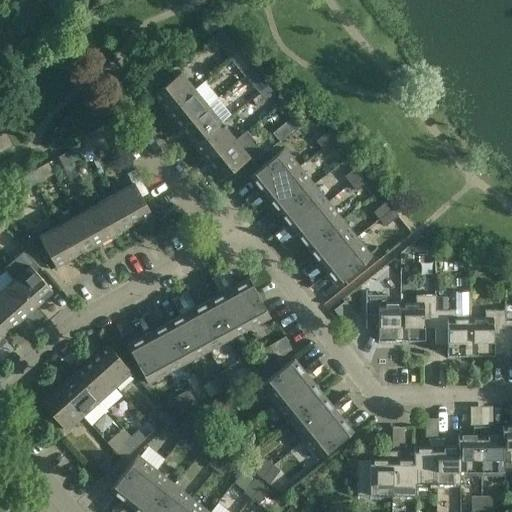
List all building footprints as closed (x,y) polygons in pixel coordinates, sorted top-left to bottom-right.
[(12,29),(2,34),(8,45),(17,40),(12,29)] [(234,43),(225,51),(231,59),(241,51),(234,43)] [(241,51),(231,59),(238,67),(247,59),(241,51)] [(152,94),(166,112),(194,89),(180,72),(152,94)] [(252,85),(258,93),(268,85),(262,78),(252,85)] [(268,85),(258,93),(259,94),(264,101),(274,93),(268,85)] [(208,106),(194,89),(166,112),(180,128),(208,106)] [(180,128),(194,145),(222,123),(208,106),(180,128)] [(292,117),(287,121),(294,129),(303,121),(297,113),(292,117)] [(109,123),(99,127),(105,138),(114,133),(109,123)] [(222,123),(194,145),(207,162),(235,139),(222,123)] [(315,140),(321,147),(334,136),(329,129),(315,140)] [(235,139),(207,162),(221,180),(248,158),(252,162),(264,153),(246,131),(235,139)] [(334,136),(321,147),(327,155),(340,144),(334,136)] [(76,147),(68,151),(74,162),(81,157),(76,147)] [(249,175),(263,194),(298,165),(284,147),(249,175)] [(64,167),(74,162),(68,151),(58,157),(64,167)] [(48,162),(30,172),(36,184),(54,174),(48,162)] [(278,211),(313,183),(298,165),(263,194),(278,211)] [(350,183),(363,172),(358,165),(344,175),(350,183)] [(17,194),(36,184),(30,172),(10,183),(17,194)] [(363,172),(350,183),(356,190),(369,179),(363,172)] [(135,183),(116,193),(133,224),(152,214),(135,183)] [(328,201),(313,183),(278,211),(292,229),(328,201)] [(258,195),(253,190),(244,198),(248,203),(258,195)] [(116,193),(97,204),(114,235),(133,224),(116,193)] [(265,204),(261,199),(251,207),(255,212),(265,204)] [(372,212),(379,219),(392,208),(386,200),(372,212)] [(307,247),(342,219),(328,201),(292,229),(307,247)] [(97,204),(78,214),(95,245),(114,235),(97,204)] [(392,208),(379,219),(385,226),(398,215),(392,208)] [(95,245),(78,214),(59,225),(76,256),(95,245)] [(322,265),(357,237),(342,219),(307,247),(322,265)] [(56,267),(76,256),(59,225),(39,236),(56,267)] [(287,231),(282,226),(273,234),(277,239),(287,231)] [(294,240),(290,235),(280,243),(284,248),(294,240)] [(371,255),(357,237),(322,265),(336,284),(371,255)] [(25,251),(5,268),(14,279),(38,305),(55,291),(37,270),(40,268),(25,251)] [(316,267),(312,262),(302,270),(306,275),(316,267)] [(234,280),(228,269),(222,272),(228,283),(234,280)] [(323,276),(319,270),(309,279),(313,284),(323,276)] [(224,285),(218,274),(212,277),(218,288),(224,285)] [(229,289),(250,328),(270,317),(249,278),(229,289)] [(38,305),(14,279),(0,291),(0,295),(21,320),(38,305)] [(230,339),(250,328),(229,289),(209,300),(230,339)] [(194,302),(188,290),(182,294),(188,305),(194,302)] [(21,320),(0,295),(0,328),(5,334),(21,320)] [(378,344),(401,344),(400,301),(385,301),(385,295),(366,295),(366,327),(378,327),(378,344)] [(416,301),(400,301),(401,344),(423,344),(423,328),(435,328),(435,310),(434,295),(416,295),(416,301)] [(184,307),(178,296),(172,299),(178,310),(184,307)] [(209,350),(230,339),(209,300),(188,311),(209,350)] [(335,310),(346,324),(356,315),(344,302),(335,310)] [(454,309),(435,310),(435,328),(435,343),(447,343),(447,359),(470,359),(470,317),(454,317),(454,309)] [(485,317),(470,317),(470,359),(493,359),(493,342),(504,342),(504,321),(505,321),(504,309),(485,309),(485,317)] [(189,361),(209,350),(188,311),(168,322),(189,361)] [(153,323),(147,312),(141,315),(147,326),(153,323)] [(144,329),(137,317),(131,321),(138,332),(144,329)] [(148,332),(169,372),(189,361),(168,322),(148,332)] [(169,372),(148,332),(127,344),(148,383),(169,372)] [(108,344),(91,359),(115,385),(132,370),(108,344)] [(269,345),(261,349),(269,364),(277,360),(269,345)] [(269,364),(261,349),(251,354),(260,370),(269,364)] [(322,363),(317,357),(307,365),(312,371),(322,363)] [(260,385),(274,404),(309,376),(294,358),(260,385)] [(75,373),(99,400),(115,385),(91,359),(75,373)] [(221,371),(229,386),(237,381),(229,366),(221,371)] [(329,371),(324,366),(314,374),(319,379),(329,371)] [(220,391),(229,386),(221,371),(212,376),(220,391)] [(75,373),(59,387),(83,414),(99,400),(75,373)] [(274,404),(289,421),(323,394),(309,376),(274,404)] [(66,429),(82,415),(83,414),(59,387),(42,402),(66,429)] [(181,393),(189,408),(197,403),(188,388),(181,393)] [(181,413),(189,408),(181,393),(172,397),(181,413)] [(350,398),(346,393),(336,401),(341,406),(350,398)] [(323,394),(289,421),(303,439),(338,411),(323,394)] [(358,407),(353,402),(343,410),(348,415),(358,407)] [(174,418),(166,410),(159,416),(167,425),(174,418)] [(338,411),(303,439),(318,457),(352,430),(338,411)] [(179,440),(190,426),(182,420),(171,434),(179,440)] [(511,424),(502,425),(502,435),(503,435),(503,466),(504,466),(511,465),(511,424)] [(197,432),(190,426),(179,440),(186,446),(197,432)] [(459,475),(481,475),(481,426),(473,426),(473,434),(457,434),(458,447),(459,447),(459,475)] [(481,426),(481,475),(504,475),(504,466),(503,466),(503,435),(502,435),(488,435),(488,426),(481,426)] [(137,429),(131,434),(139,443),(145,438),(137,429)] [(219,443),(226,448),(237,435),(229,429),(219,443)] [(132,449),(139,443),(131,434),(125,440),(132,449)] [(237,435),(226,448),(233,454),(244,441),(237,435)] [(415,487),(437,487),(437,438),(428,438),(428,446),(414,446),(413,458),(414,458),(414,487),(415,487)] [(437,438),(437,487),(459,486),(459,475),(459,447),(458,447),(444,447),(443,438),(437,438)] [(215,468),(225,455),(218,449),(207,462),(215,468)] [(392,500),(392,450),(384,451),(384,458),(369,459),(369,460),(358,461),(358,494),(369,494),(369,500),(392,500)] [(398,450),(392,450),(392,500),(415,500),(415,487),(414,487),(414,458),(413,458),(398,458),(398,450)] [(128,503),(156,469),(138,454),(110,489),(128,503)] [(232,461),(225,455),(215,468),(222,474),(232,461)] [(113,467),(105,458),(97,465),(105,474),(113,467)] [(262,477),(272,463),(264,458),(254,471),(262,477)] [(279,469),(272,463),(262,477),(269,483),(279,469)] [(138,511),(150,511),(174,483),(156,469),(128,503),(138,511)] [(251,497),(261,484),(254,478),(243,491),(251,497)] [(179,511),(191,498),(174,483),(150,511),(179,511)] [(269,490),(261,484),(251,497),(258,503),(269,490)] [(471,510),(481,510),(481,496),(471,496),(471,510)] [(492,496),(481,496),(481,510),(492,510),(492,496)] [(209,511),(191,498),(179,511),(209,511)] [(118,511),(123,506),(118,502),(109,511),(118,511)] [(296,511),(300,508),(292,503),(284,511),(296,511)]
